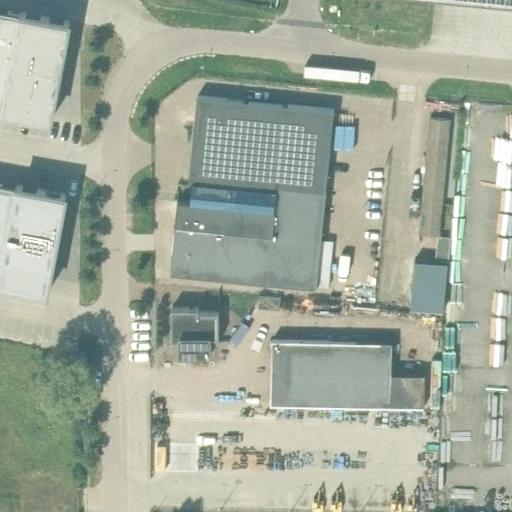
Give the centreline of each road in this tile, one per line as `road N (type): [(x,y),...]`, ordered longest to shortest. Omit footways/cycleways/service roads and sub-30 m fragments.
road 1 (unclassified): [(115,511),(114,117),(127,74),(154,48),(191,40),(299,53)]
road 2 (unclassified): [(299,53),(511,71)]
